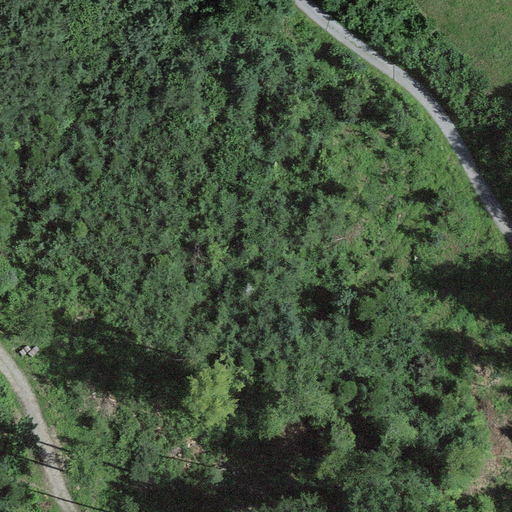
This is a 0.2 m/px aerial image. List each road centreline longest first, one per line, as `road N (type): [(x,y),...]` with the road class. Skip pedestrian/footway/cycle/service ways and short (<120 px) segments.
road 1 (track): [(301,0),(441,103),(481,189),(511,230)]
road 2 (track): [(70,511),(0,362)]
